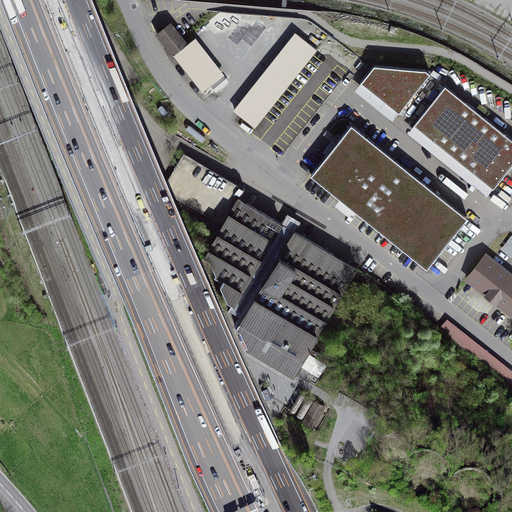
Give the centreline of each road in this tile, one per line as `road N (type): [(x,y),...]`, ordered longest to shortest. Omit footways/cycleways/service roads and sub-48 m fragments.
road 1 (motorway): [(287,511),(66,0)]
road 2 (motorway): [(24,0),(238,511)]
road 3 (unclassified): [(511,357),(199,117),(155,67),(124,0)]
